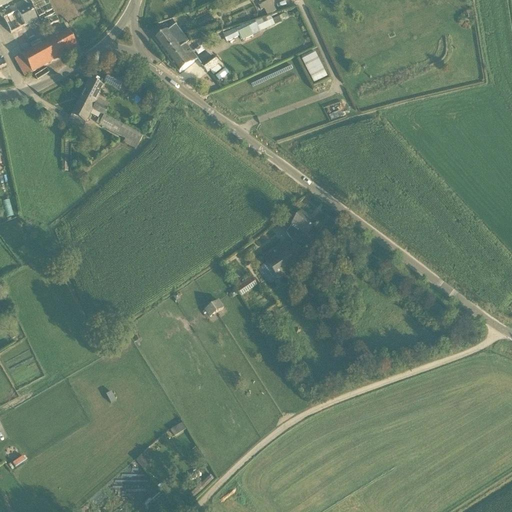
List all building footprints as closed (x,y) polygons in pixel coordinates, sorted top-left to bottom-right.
[(29,0),(44,29),(59,22),(47,0),(29,0)] [(266,0),(260,3),(266,16),(275,11),(269,0),(266,0)] [(10,34),(37,20),(29,4),(2,18),(10,34)] [(240,37),(243,41),(275,25),(271,17),(265,19),(255,22),(223,34),(227,43),(240,37)] [(168,58),(186,44),(187,44),(180,35),(182,34),(176,26),(168,31),(167,30),(154,40),(168,58)] [(77,48),(66,29),(21,54),(22,55),(14,59),(24,77),(31,73),(77,48)] [(202,33),(189,37),(191,42),(204,38),(202,33)] [(197,59),(186,44),(168,58),(179,73),(197,59)] [(301,59),(313,84),(326,77),(315,52),(301,59)] [(208,74),(209,73),(220,65),(213,56),(201,65),(208,74)] [(103,83),(112,88),(118,91),(124,79),(119,77),(120,76),(110,71),(103,83)] [(107,109),(109,106),(97,99),(104,87),(98,84),(89,79),(80,98),(94,105),(95,103),(107,109)] [(80,98),(68,121),(77,126),(82,128),(91,110),(103,117),(104,115),(107,109),(95,103),(94,105),(80,98)] [(103,117),(98,126),(125,139),(123,143),(135,149),(142,136),(123,125),(116,122),(104,115),(103,117)] [(263,258),(268,264),(259,270),(269,285),(278,278),(281,283),(287,278),(285,275),(292,270),(294,273),(308,263),(305,259),(297,248),(306,235),(307,235),(316,223),(302,213),(296,221),(293,225),(286,233),(290,239),(274,250),(277,253),(273,256),(271,253),(263,258)] [(241,297),(258,286),(251,277),(235,288),(241,297)] [(219,301),(206,309),(211,316),(224,308),(219,301)] [(140,339),(133,325),(128,327),(135,342),(140,339)] [(194,500),(199,495),(204,491),(215,480),(210,475),(199,486),(195,490),(189,496),(194,500)]
